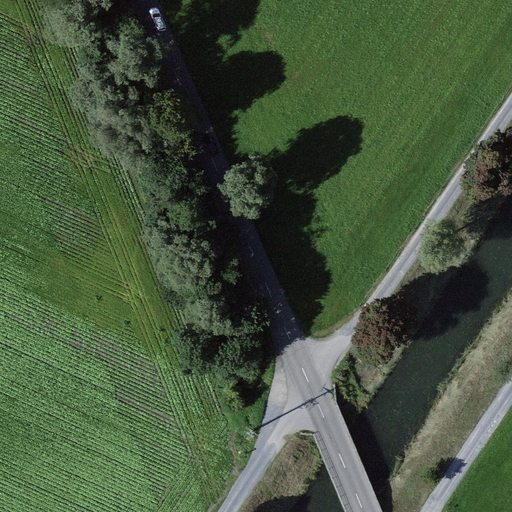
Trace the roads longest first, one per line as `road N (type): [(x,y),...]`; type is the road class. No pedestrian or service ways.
road 1 (tertiary): [(145,0),(362,511)]
road 2 (track): [(511,106),(354,331),(308,383),(226,511)]
road 3 (track): [(511,389),(430,511)]
